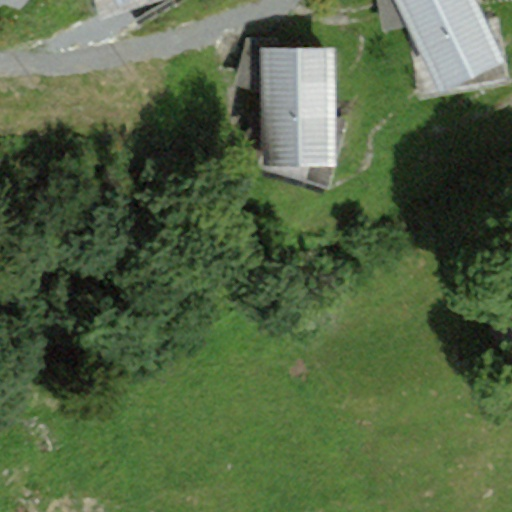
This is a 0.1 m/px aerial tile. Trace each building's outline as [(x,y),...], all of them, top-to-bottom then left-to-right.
[(90,0),(93,9),(126,0),(90,0)] [(414,92),(504,77),(494,13),(474,17),(490,49),(438,73),(404,0),(377,0),(381,20),(401,17),(414,92)] [(474,17),(465,0),(404,0),(438,73),(490,49),(474,17)] [(242,50),(266,56),(265,146),(322,145),(322,110),(321,46),(267,46),(267,37),(245,37),(242,50)] [(323,178),(341,115),(322,110),(322,145),(265,146),(266,56),(242,50),(237,73),(256,79),(235,153),(323,178)] [(511,271),(485,278),(495,322),(511,318),(511,271)] [(511,349),(511,318),(495,322),(501,352),(511,349)]
